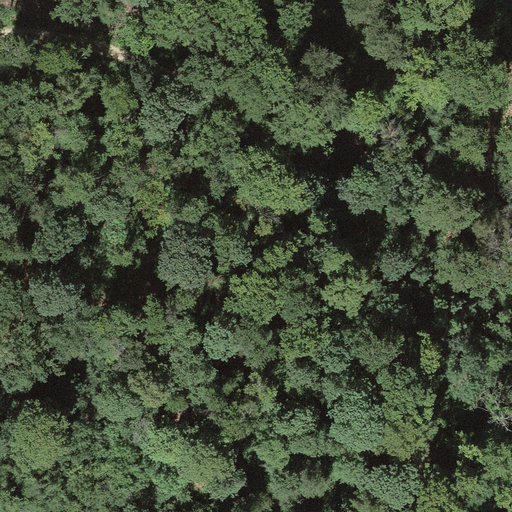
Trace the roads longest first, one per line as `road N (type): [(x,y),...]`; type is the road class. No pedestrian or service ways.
road 1 (track): [(406,511),(433,432),(433,372),(417,309),(314,176)]
road 2 (track): [(0,32),(73,35),(140,55),(267,130),(314,176)]
